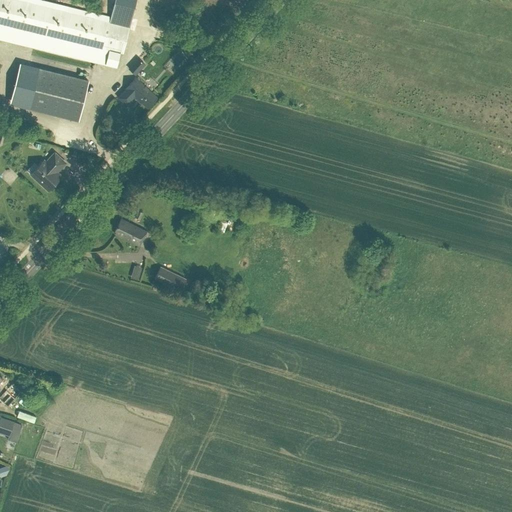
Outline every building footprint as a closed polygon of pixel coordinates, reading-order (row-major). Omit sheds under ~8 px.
[(38,0),(0,0),(0,23),(123,53),(129,27),(130,22),(135,0),(114,0),(109,23),(107,22),(108,16),(38,0)] [(143,65),(136,59),(127,70),(134,76),(143,65)] [(29,108),(78,120),(88,80),(39,68),(29,108)] [(141,102),(147,108),(156,99),(135,78),(124,89),(124,90),(117,98),(125,105),(133,97),(140,104),(141,102)] [(28,175),(46,191),(60,177),(55,173),(64,163),(53,153),(44,162),(42,160),(28,175)] [(131,214),(139,218),(142,212),(143,212),(145,207),(138,205),(137,208),(134,206),(131,214)] [(122,218),(121,221),(119,220),(113,232),(139,245),(146,230),(122,218)] [(130,276),(137,278),(141,266),(133,263),(130,276)] [(154,278),(180,291),(186,278),(160,266),(154,278)] [(16,379),(3,394),(12,402),(25,387),(16,379)] [(13,421),(0,416),(0,433),(7,436),(13,421)]
